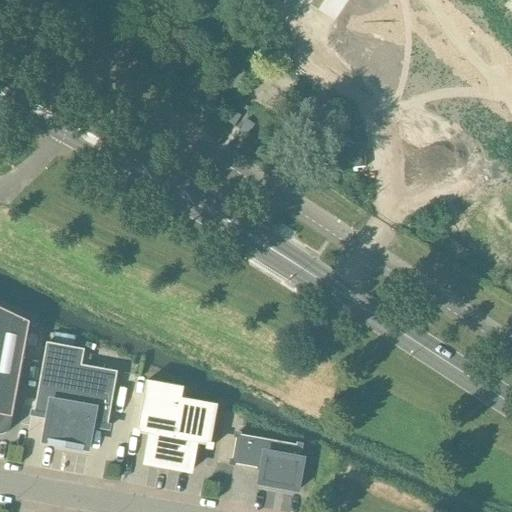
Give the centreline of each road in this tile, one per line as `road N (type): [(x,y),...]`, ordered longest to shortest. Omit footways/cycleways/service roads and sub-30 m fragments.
road 1 (tertiary): [(511,404),(57,126)]
road 2 (unclassified): [(144,511),(0,485)]
